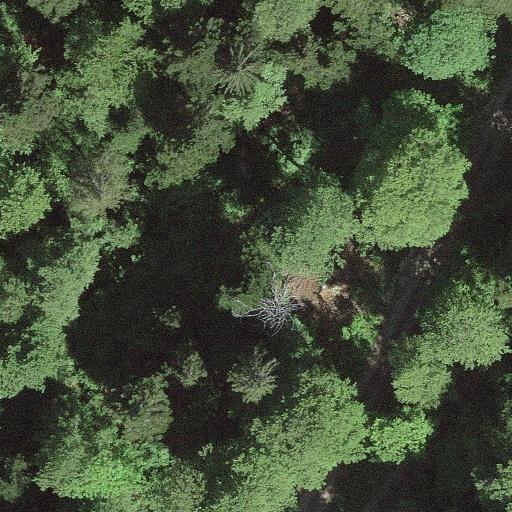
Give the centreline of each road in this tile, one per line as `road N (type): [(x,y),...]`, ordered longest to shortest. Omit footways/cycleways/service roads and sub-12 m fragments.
road 1 (track): [(0,407),(65,344),(511,36)]
road 2 (track): [(511,96),(299,511)]
road 3 (track): [(361,511),(511,343)]
